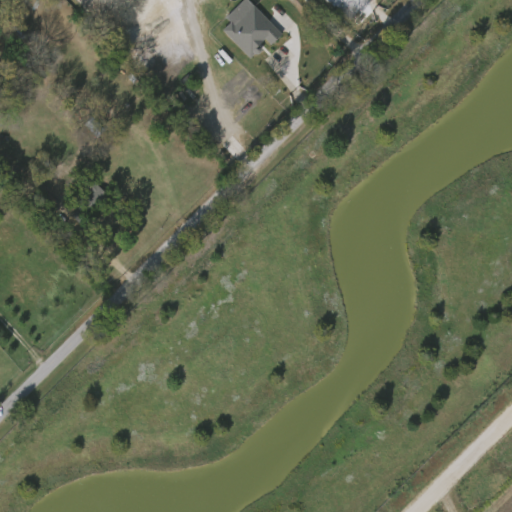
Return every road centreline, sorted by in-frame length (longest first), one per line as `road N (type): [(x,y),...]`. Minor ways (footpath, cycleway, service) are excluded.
road 1 (tertiary): [(408,0),(0,404)]
road 2 (residential): [(420,511),(511,421)]
